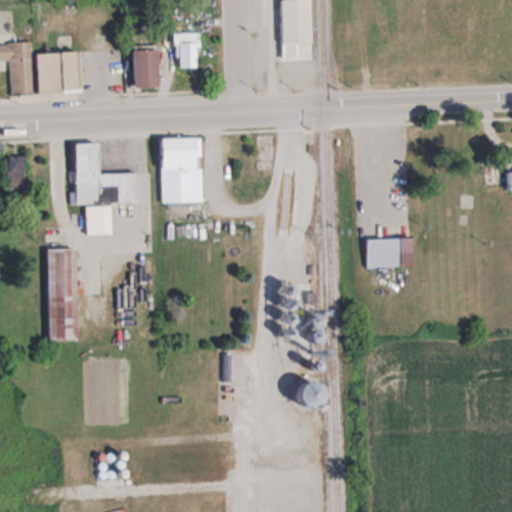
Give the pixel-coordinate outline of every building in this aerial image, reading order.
[(279,0),(281,59),(309,58),(308,0),(279,0)] [(198,33),(173,33),(173,65),(198,65),(198,33)] [(0,59),(9,59),(10,93),(32,92),(31,40),(0,41),(0,59)] [(157,87),(157,47),(133,47),(133,87),(157,87)] [(36,92),(78,91),(78,51),(35,52),(36,92)] [(200,138),(160,138),(160,202),(200,202),(200,138)] [(135,201),(135,173),(97,173),(97,143),(73,143),(74,202),(135,201)] [(23,186),(23,155),(5,155),(5,186),(23,186)] [(84,234),(109,234),(109,205),(84,205),(84,234)] [(364,237),(364,265),(411,265),(411,237),(364,237)] [(74,247),(45,247),(46,339),(75,339),(74,247)] [(321,404),(318,383),(298,386),(301,406),(321,404)]
